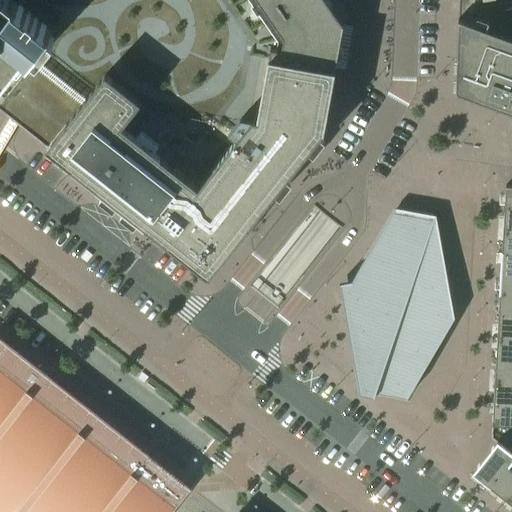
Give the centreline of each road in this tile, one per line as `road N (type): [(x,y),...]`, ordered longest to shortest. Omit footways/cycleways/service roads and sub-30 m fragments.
road 1 (residential): [(0,284),(287,511)]
road 2 (residential): [(204,321),(0,164)]
road 3 (unknown): [(381,138),(235,63),(170,0)]
road 4 (residential): [(441,511),(254,358)]
road 5 (residential): [(254,358),(355,224),(351,179)]
road 6 (residential): [(351,179),(314,186),(204,321)]
road 7 (residential): [(408,0),(404,86),(378,145),(351,179)]
